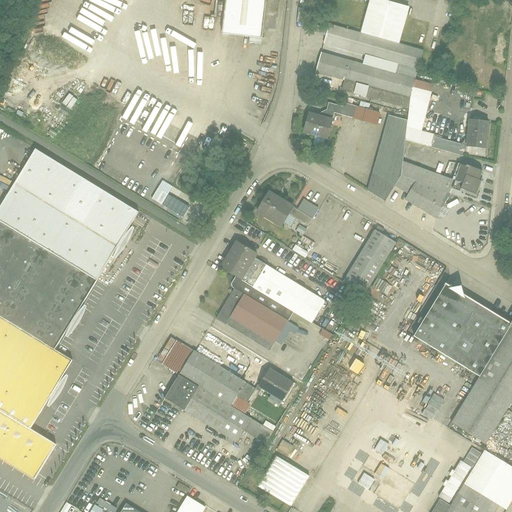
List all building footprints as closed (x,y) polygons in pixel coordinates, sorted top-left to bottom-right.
[(222,0),(219,33),(256,36),(260,0),(222,0)] [(422,49),(328,24),(323,41),(399,61),(397,70),(321,50),(316,71),(363,83),(362,87),(407,99),(402,115),(383,110),(372,171),(439,209),(451,185),(473,193),(481,173),(453,163),(446,178),(396,160),(401,143),(454,157),(458,141),(419,130),(429,93),(411,88),(422,49)] [(298,51),(293,77),(300,78),(304,52),(298,51)] [(69,110),(77,100),(68,93),(61,103),(69,110)] [(353,103),(319,98),(318,111),(351,116),(353,103)] [(326,139),(330,117),(301,112),(297,135),(326,139)] [(487,124),(467,124),(467,151),(487,152),(487,124)] [(312,146),(322,147),(324,139),(313,138),(312,146)] [(58,446),(31,430),(72,365),(53,353),(140,213),(39,150),(0,211),(0,459),(36,481),(58,446)] [(268,191),(255,213),(281,228),(288,215),(308,227),(318,209),(303,200),(297,211),(268,191)] [(343,282),(364,294),(395,243),(374,230),(343,282)] [(255,257),(237,245),(220,270),(234,279),(227,289),(234,293),(219,317),(269,349),(292,312),(309,323),(323,302),(322,302),(319,307),(251,263),(255,257)] [(410,337),(479,378),(511,325),(490,313),(441,284),(410,337)] [(511,322),(511,325),(479,378),(451,424),(487,446),(511,403),(511,322)] [(179,376),(164,399),(235,443),(243,430),(264,443),(271,431),(244,414),(258,391),(176,341),(161,365),(179,376)] [(283,402),(294,383),(269,369),(258,388),(283,402)] [(433,393),(421,414),(431,420),(444,399),(433,393)] [(379,439),(373,450),(381,455),(388,444),(379,439)] [(449,506),(439,499),(431,511),(493,511),(498,505),(506,510),(511,499),(511,467),(473,445),(467,456),(477,462),(469,475),(463,471),(457,481),(463,484),(449,506)] [(399,509),(414,483),(367,455),(352,480),(369,490),(369,492),(399,509)] [(305,479),(275,461),(258,489),(288,506),(305,479)] [(203,511),(206,508),(198,503),(187,496),(177,511),(139,511),(128,505),(123,511),(203,511)] [(110,511),(112,511),(115,508),(99,497),(95,503),(110,511)]
